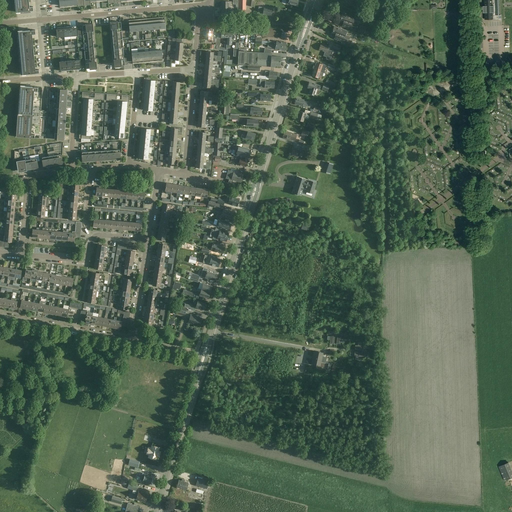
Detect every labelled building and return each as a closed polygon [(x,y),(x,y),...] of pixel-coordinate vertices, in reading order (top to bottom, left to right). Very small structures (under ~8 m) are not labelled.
[(30,11),(33,10),(33,6),(28,7),(26,0),(13,0),(15,9),(17,8),(17,12),(24,11),(24,12),(30,12),(30,11)] [(271,16),(272,9),(264,8),(263,12),(258,11),(257,13),(271,16)] [(354,18),(342,14),(339,21),(343,23),(342,26),(353,30),(356,24),(352,22),(354,18)] [(112,30),(112,31),(112,32),(122,31),(125,31),(124,24),(121,24),(121,21),(111,22),(112,28),(111,28),(112,28),(112,30)] [(92,32),(93,32),(92,32),(92,30),(92,24),(82,25),(82,28),(79,28),(80,35),(83,35),(83,34),(92,33),(92,32)] [(346,31),(334,26),(331,34),(335,35),(334,38),(346,43),(348,36),(345,35),(346,31)] [(206,29),(205,39),(212,40),(211,42),(214,42),(215,37),(212,37),(213,30),(206,29)] [(19,35),(17,35),(19,51),(21,51),(21,53),(19,53),(20,59),(22,59),(22,61),(20,61),(21,71),(23,71),(23,74),(39,73),(39,69),(34,70),(30,34),(36,34),(35,30),(19,31),(19,35)] [(113,39),(113,40),(122,39),(122,31),(112,32),(112,33),(113,39),(112,39),(113,39)] [(83,35),(84,43),(93,42),(93,41),(92,35),(93,35),(92,35),(92,33),(83,34),(83,35)] [(114,47),(114,48),(123,47),(122,39),(113,40),(113,41),(114,47),(113,47),(114,47)] [(94,49),(93,43),(94,43),(93,43),(93,42),(84,43),(84,51),(94,50),(94,49)] [(333,51),(327,49),(328,47),(320,44),(319,50),(324,52),(323,56),(326,57),(326,59),(330,60),(333,51)] [(114,55),(114,56),(124,56),(124,55),(123,47),(114,48),(114,49),(113,49),(114,49),(114,55)] [(238,48),(238,57),(237,64),(274,67),(274,66),(280,66),(281,57),(271,56),(272,53),(271,53),(264,53),(246,52),(246,49),(238,48)] [(84,51),(85,59),(95,58),(95,57),(94,51),(94,50),(84,51)] [(115,58),(114,58),(115,58),(115,60),(114,60),(115,60),(115,66),(125,65),(125,62),(128,62),(127,55),(124,55),(124,56),(114,56),(115,58)] [(86,66),(86,68),(96,68),(95,62),(95,59),(95,58),(85,59),(82,59),(83,66),(86,66)] [(314,65),(313,69),(320,71),(322,67),(323,68),(325,64),(322,63),(321,64),(316,63),(315,66),(314,65)] [(313,73),(312,76),(317,77),(317,78),(320,79),(321,76),(319,75),(320,71),(313,69),(312,72),(313,73)] [(265,71),(264,76),(268,76),(268,78),(276,79),(277,72),(269,71),(265,71)] [(151,80),(151,79),(146,78),(145,86),(155,87),(155,80),(151,80)] [(261,80),(261,84),(261,87),(274,88),(274,81),(265,81),(265,80),(261,80)] [(317,85),(317,84),(309,82),(307,88),(311,89),(309,94),(313,95),(316,88),(320,90),(321,86),(317,85)] [(34,91),(37,91),(38,87),(21,86),(21,90),(19,90),(16,137),(34,138),(35,134),(31,134),(32,124),(34,91)] [(84,99),(93,99),(104,100),(104,93),(95,93),(94,98),(90,97),(90,92),(82,92),(82,99),(84,99)] [(256,92),(256,93),(256,96),(257,96),(256,100),(270,101),(270,94),(261,94),(261,93),(256,92)] [(127,102),(129,102),(129,95),(121,95),(121,99),(116,99),(117,94),(107,94),(106,100),(117,101),(127,102)] [(296,98),(295,104),(307,107),(308,102),(304,101),(304,100),(296,98)] [(303,122),(304,118),(308,119),(309,115),(306,114),(307,113),(300,111),(297,120),(303,122)] [(216,127),(215,140),(225,141),(226,136),(222,136),(223,128),(216,127)] [(91,129),(82,129),(81,138),(90,139),(91,129)] [(247,132),(243,131),(241,137),(248,140),(249,138),(253,140),(255,134),(247,132)] [(283,137),(283,138),(290,140),(290,139),(295,140),(297,135),(285,131),(283,137)] [(236,145),(234,144),(232,149),(235,150),(249,154),(250,149),(247,148),(247,147),(243,146),(242,147),(236,145)] [(249,154),(235,150),(233,155),(236,156),(236,154),(248,158),(249,154)] [(28,155),(24,156),(24,159),(32,157),(31,156),(35,155),(34,151),(27,152),(28,155)] [(148,153),(139,152),(138,160),(143,160),(143,159),(148,159),(148,153)] [(237,163),(237,162),(239,163),(238,164),(245,166),(247,161),(238,158),(237,159),(235,158),(234,162),(237,163)] [(330,174),(333,164),(326,162),(323,172),(330,174)] [(233,172),(228,170),(226,178),(229,179),(228,182),(235,184),(236,181),(241,182),(243,174),(239,173),(239,172),(237,171),(236,173),(233,172)] [(296,182),(295,185),(294,186),(295,186),(293,193),(293,192),(292,193),(301,195),(303,187),(307,188),(306,191),(313,193),(316,183),(309,181),(309,182),(305,181),(306,180),(297,177),(296,182)] [(79,190),(79,184),(76,183),(76,180),(69,179),(69,185),(71,186),(71,189),(79,190)] [(237,206),(239,199),(230,196),(228,203),(237,206)] [(224,209),(221,216),(232,219),(235,212),(224,209)] [(228,223),(229,222),(229,221),(217,219),(218,220),(216,225),(218,226),(229,229),(231,224),(228,223)] [(228,233),(220,230),(220,229),(216,228),(214,233),(216,234),(227,237),(228,233)] [(222,253),(224,247),(220,246),(220,245),(217,244),(214,243),(212,250),(215,251),(222,253)] [(201,262),(204,263),(206,255),(203,254),(201,259),(198,258),(196,262),(192,260),(191,263),(196,265),(196,264),(200,265),(201,262)] [(218,267),(220,259),(212,256),(212,257),(209,256),(207,263),(209,264),(218,267)] [(5,275),(8,276),(10,268),(4,267),(2,275),(2,278),(4,278),(5,275)] [(16,269),(10,268),(8,276),(8,279),(10,279),(10,276),(14,277),(16,269)] [(30,278),(31,278),(32,270),(26,269),(24,277),(23,277),(22,280),(26,281),(27,277),(30,278)] [(31,278),(30,278),(30,281),(32,281),(33,278),(36,279),(37,279),(38,271),(38,270),(35,269),(34,271),(32,270),(31,278)] [(38,271),(37,279),(36,279),(36,282),(38,282),(39,280),(42,280),(44,272),(38,271)] [(216,274),(207,271),(205,277),(214,280),(214,279),(215,278),(215,276),(216,274)] [(44,272),(42,280),(42,283),(44,284),(45,281),(48,281),(50,274),(44,272)] [(161,280),(153,279),(152,285),(160,286),(160,288),(163,288),(164,284),(160,284),(161,280)] [(203,283),(201,289),(210,292),(211,290),(212,288),(212,287),(212,286),(203,283)] [(209,294),(210,292),(201,289),(200,292),(198,291),(197,295),(208,298),(208,297),(209,296),(209,294)] [(15,301),(11,300),(10,308),(16,309),(17,302),(18,302),(19,299),(15,298),(15,301)] [(206,306),(206,305),(206,304),(197,301),(195,307),(204,310),(205,308),(206,306)] [(176,316),(183,319),(186,309),(179,307),(176,316)] [(85,322),(91,324),(93,316),(93,313),(87,312),(86,315),(86,318),(85,321),(85,322)] [(188,323),(199,327),(202,319),(195,317),(195,316),(190,314),(188,323)] [(323,370),(325,363),(320,362),(322,353),(314,351),(312,363),(316,364),(315,368),(323,370)] [(151,448),(148,447),(146,453),(149,454),(149,457),(156,459),(159,447),(152,445),(151,448)] [(140,462),(130,459),(128,465),(138,467),(140,462)] [(511,477),(511,471),(508,462),(498,466),(504,481),(511,477)] [(145,474),(143,481),(151,483),(152,477),(148,476),(148,475),(145,474)] [(195,485),(206,488),(209,481),(198,477),(195,485)] [(188,483),(179,480),(177,487),(186,490),(188,483)] [(138,484),(129,482),(127,488),(136,491),(138,484)] [(147,495),(139,492),(136,492),(134,495),(137,496),(136,500),(140,501),(140,500),(145,501),(147,495)] [(128,503),(126,507),(127,507),(125,511),(127,511),(133,511),(132,510),(134,504),(128,503)]
